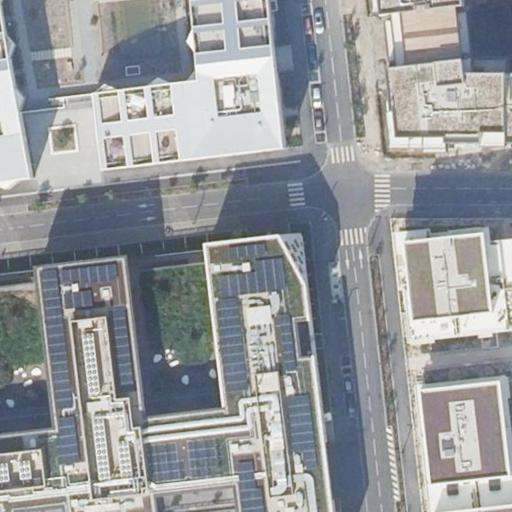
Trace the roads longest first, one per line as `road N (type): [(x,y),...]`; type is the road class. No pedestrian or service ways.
road 1 (residential): [(0,230),(345,189)]
road 2 (residential): [(345,189),(381,511)]
road 3 (residential): [(325,0),(345,189)]
road 4 (residential): [(345,189),(511,188)]
